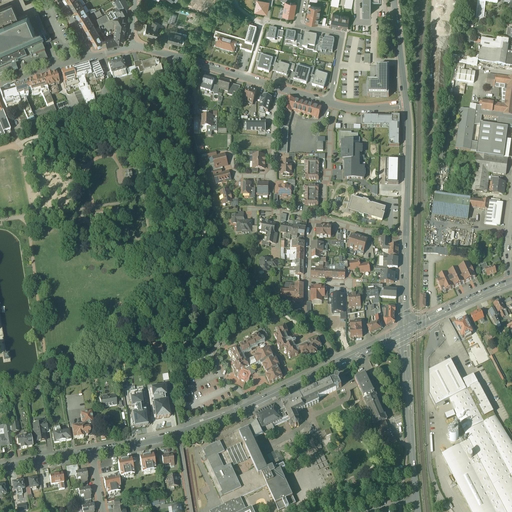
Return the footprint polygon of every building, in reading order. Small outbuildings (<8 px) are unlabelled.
[(2,0),(0,1),(0,77),(12,72),(13,73),(13,74),(14,74),(15,74),(16,74),(16,73),(17,73),(17,72),(16,71),(18,70),(19,72),(47,60),(41,47),(50,43),(32,1),(23,5),(20,0),(2,0)] [(71,0),(68,2),(74,11),(82,5),(78,0),(71,0)] [(113,0),(114,0),(118,8),(113,11),(116,16),(121,13),(127,10),(125,7),(128,5),(125,0),(113,0)] [(269,0),(255,0),(254,10),(267,12),(269,0)] [(353,0),(345,0),(344,7),(352,8),(353,0)] [(362,0),(362,15),(371,15),(370,0),(362,0)] [(486,2),(477,1),(475,21),(484,21),(484,17),(486,17),(486,14),(485,13),(486,2)] [(296,3),(285,2),(283,14),(293,16),(296,3)] [(82,5),(74,11),(79,19),(86,15),(87,14),(88,14),(82,5)] [(321,7),(309,5),(306,22),(318,24),(321,7)] [(116,16),(113,18),(115,22),(113,37),(105,39),(106,42),(108,48),(122,44),(123,40),(126,20),(123,16),(121,13),(116,16)] [(102,40),(87,14),(86,15),(79,19),(95,47),(104,42),(106,42),(105,39),(102,40)] [(106,14),(97,19),(99,26),(110,20),(106,14)] [(349,17),(332,14),(330,26),(347,29),(349,17)] [(157,27),(146,24),(143,34),(155,37),(158,28),(157,27)] [(184,34),(171,31),(168,40),(181,44),(183,44),(184,40),(186,41),(187,35),(184,34)] [(257,33),(250,31),(247,43),(245,48),(252,50),(253,46),(257,33)] [(276,32),(270,31),(268,42),(275,43),(276,32)] [(296,34),(288,32),(286,45),(294,46),(296,34)] [(247,43),(216,34),(214,40),(241,48),(240,52),(252,55),(255,46),(253,46),(252,50),(245,48),(247,43)] [(317,36),(305,34),(304,42),(303,47),(302,48),(303,48),(313,50),(314,50),(315,45),(317,36)] [(509,40),(498,39),(498,42),(494,63),(495,63),(495,64),(505,65),(507,52),(509,40)] [(334,41),(325,40),(322,52),(331,54),(334,41)] [(498,42),(482,40),(478,61),(495,64),(495,63),(494,63),(498,42)] [(228,45),(219,42),(216,52),(225,55),(228,45)] [(236,47),(228,45),(225,55),(233,57),(236,47)] [(273,59),(261,56),(257,70),(269,73),(273,59)] [(123,61),(108,65),(111,75),(116,74),(118,79),(127,76),(125,71),(126,71),(125,70),(123,61)] [(151,61),(141,64),(143,70),(150,68),(150,70),(155,68),(156,74),(160,73),(163,73),(160,63),(159,64),(158,64),(158,63),(157,63),(156,61),(151,62),(151,61)] [(142,73),(139,62),(134,63),(135,67),(135,69),(138,68),(140,74),(142,73)] [(88,66),(72,71),(75,77),(78,86),(87,106),(91,105),(95,104),(95,103),(93,95),(91,96),(90,91),(89,87),(88,87),(86,79),(93,77),(96,83),(104,79),(107,77),(106,74),(103,76),(98,64),(91,67),(91,69),(89,69),(88,66)] [(290,67),(279,64),(276,74),(280,75),(280,76),(287,78),(290,68),(289,68),(290,67)] [(389,67),(377,66),(377,81),(373,81),(368,81),(368,97),(389,97),(389,67)] [(135,67),(127,69),(128,76),(136,73),(135,69),(135,67)] [(311,71),(297,67),(293,81),(306,84),(311,71)] [(71,69),(60,72),(62,81),(74,77),(75,77),(72,71),(71,69)] [(475,73),(458,71),(457,81),(474,83),(475,73)] [(328,76),(316,72),(312,86),(324,89),(328,76)] [(56,74),(51,76),(51,77),(48,77),(42,78),(47,89),(57,86),(59,85),(56,75),(56,74)] [(508,78),(488,75),(486,87),(507,90),(504,105),(480,102),(480,106),(478,116),(482,116),(498,118),(511,120),(511,77),(508,77),(508,78)] [(214,81),(205,77),(201,90),(211,93),(213,86),(214,81)] [(42,78),(28,83),(30,90),(31,92),(33,96),(41,94),(42,96),(43,96),(42,96),(49,93),(47,89),(42,78)] [(231,82),(221,79),(218,89),(228,92),(227,95),(233,96),(234,93),(236,86),(232,85),(232,84),(231,84),(231,82)] [(28,83),(14,87),(17,98),(18,97),(22,108),(26,118),(31,116),(30,114),(30,112),(31,112),(25,98),(28,97),(26,91),(30,90),(28,83)] [(57,86),(47,89),(49,93),(50,97),(59,93),(57,86)] [(14,87),(0,90),(0,92),(1,95),(3,102),(9,112),(22,108),(18,97),(17,98),(14,87)] [(90,112),(79,88),(73,91),(83,114),(90,112)] [(245,96),(245,98),(244,102),(252,104),(254,101),(257,92),(247,89),(245,96)] [(49,93),(42,96),(43,96),(48,108),(54,106),(50,97),(49,93)] [(272,99),(263,96),(263,98),(262,98),(260,104),(261,104),(259,110),(268,113),(272,99)] [(322,108),(295,100),(294,101),(286,98),(283,111),(292,114),(293,112),(318,120),(320,113),(322,108)] [(480,124),(508,128),(511,128),(511,120),(498,118),(497,124),(481,122),(482,116),(478,116),(480,106),(476,105),(475,111),(476,111),(474,126),(480,125),(480,124)] [(0,138),(12,135),(2,109),(1,110),(0,106),(0,138)] [(54,106),(48,108),(41,111),(40,110),(30,114),(31,116),(26,118),(31,130),(47,125),(46,125),(60,121),(54,106)] [(475,111),(461,109),(456,149),(470,151),(472,142),(474,126),(476,111),(475,111)] [(292,114),(283,111),(280,127),(287,129),(292,114)] [(244,131),(267,132),(268,117),(266,117),(266,114),(261,114),(260,118),(251,118),(251,121),(245,121),(244,131)] [(398,116),(361,115),(361,126),(388,126),(388,145),(398,145),(398,116)] [(212,116),(200,116),(200,119),(202,119),(202,127),(212,127),(212,116)] [(28,121),(23,122),(26,131),(31,129),(28,121)] [(508,128),(480,124),(480,125),(478,143),(472,142),(470,151),(477,152),(476,155),(504,159),(508,128)] [(287,138),(279,138),(279,154),(285,154),(286,154),(287,138)] [(318,151),(324,151),(323,143),(326,143),(326,138),(318,138),(318,151)] [(354,142),(341,141),(341,160),(344,160),(344,179),(365,180),(365,168),(359,168),(360,154),(363,154),(363,146),(354,146),(354,142)] [(217,157),(213,158),(216,169),(227,166),(225,155),(217,157)] [(504,159),(476,155),(474,171),(475,171),(472,190),(487,192),(490,173),(506,175),(508,159),(504,159)] [(306,166),(306,175),(305,175),(305,180),(319,181),(319,175),(319,167),(319,161),(306,160),(306,166)] [(289,162),(281,162),(281,165),(280,165),(280,171),(281,171),(281,175),(290,175),(290,172),(292,172),(292,163),(292,162),(289,162)] [(136,168),(128,170),(129,178),(137,177),(136,168)] [(222,174),(214,176),(216,185),(222,183),(222,184),(227,183),(227,182),(231,181),(229,172),(222,174)] [(498,182),(493,181),(493,186),(494,186),(493,194),(503,195),(505,183),(498,182)] [(264,183),(262,183),(262,184),(258,184),(258,196),(268,197),(268,184),(265,184),(264,183)] [(251,184),(242,184),(242,195),(250,195),(251,195),(251,189),(251,184)] [(286,187),(284,186),(284,187),(279,187),(279,196),(283,196),(283,197),(284,198),(286,198),(287,197),(291,197),(291,187),(286,187)] [(305,196),(318,197),(318,192),(319,192),(319,187),(305,186),(305,192),(305,196)] [(229,191),(221,193),(222,197),(220,198),(221,201),(222,201),(223,201),(224,201),(225,205),(230,204),(232,203),(232,201),(231,200),(232,199),(231,196),(230,196),(229,191)] [(471,198),(435,193),(432,216),(468,221),(470,208),(471,199),(471,198)] [(318,197),(305,196),(305,200),(305,206),(318,207),(318,201),(318,197)] [(351,201),(349,209),(354,210),(353,213),(359,215),(359,216),(364,218),(364,217),(382,222),(386,209),(368,203),(369,202),(363,200),(363,201),(355,199),(354,202),(351,201)] [(483,201),(471,199),(470,208),(482,209),(483,201)] [(238,200),(232,201),(232,203),(230,204),(231,209),(238,207),(238,200)] [(502,204),(489,202),(488,211),(486,225),(499,226),(502,204)] [(244,222),(238,221),(237,224),(237,232),(243,233),(243,232),(251,232),(251,227),(252,222),(244,222)] [(271,223),(266,222),(266,223),(263,223),(263,222),(262,227),(263,227),(262,232),(268,233),(275,234),(274,234),(275,225),(270,224),(271,223)] [(331,228),(317,227),(316,238),(323,238),(323,239),(324,238),(331,238),(331,228)] [(306,229),(299,228),(298,236),(298,239),(304,240),(304,237),(305,237),(306,229)] [(275,234),(268,233),(267,243),(266,243),(270,243),(276,244),(277,237),(277,235),(275,234)] [(360,238),(357,237),(354,237),(352,236),(348,249),(364,254),(368,241),(365,240),(363,239),(360,238)] [(390,239),(382,239),(381,246),(383,246),(383,251),(383,246),(389,246),(389,245),(390,239)] [(323,244),(312,244),(312,252),(323,253),(323,244)] [(389,245),(389,246),(383,246),(383,251),(389,251),(389,255),(389,256),(398,256),(399,246),(389,245)] [(398,259),(384,258),(383,263),(384,263),(388,263),(388,268),(398,268),(398,259)] [(270,260),(260,260),(260,270),(264,270),(264,272),(270,272),(270,268),(270,262),(270,260)] [(359,261),(350,263),(351,271),(360,270),(360,265),(359,261)] [(388,263),(384,263),(384,268),(378,267),(375,267),(375,270),(388,271),(388,268),(388,263)] [(360,265),(360,270),(361,274),(370,272),(369,264),(360,265)] [(469,264),(458,269),(465,283),(469,281),(472,280),(476,278),(474,274),(471,268),(469,264)] [(494,266),(485,269),(483,265),(478,267),(481,273),(482,272),(484,276),(486,275),(487,277),(497,274),(494,266)] [(458,269),(448,273),(454,288),(458,286),(459,286),(461,285),(465,283),(458,269)] [(388,271),(375,270),(376,276),(385,276),(385,274),(388,274),(388,282),(397,282),(398,271),(388,271)] [(448,273),(439,277),(440,280),(437,281),(442,292),(445,290),(445,292),(448,291),(452,289),(454,288),(448,273)] [(303,285),(296,284),(295,288),(293,288),(293,284),(285,283),(285,291),(290,291),(303,292),(303,285)] [(397,291),(383,290),(383,286),(377,286),(378,288),(378,293),(378,294),(379,298),(396,299),(397,291)] [(324,287),(312,287),(312,301),(322,301),(322,297),(324,297),(324,291),(324,287)] [(303,292),(290,291),(290,296),(290,298),(293,298),(293,302),(295,302),(295,303),(303,303),(303,292)] [(501,301),(493,305),(495,309),(498,314),(500,313),(502,318),(505,317),(503,311),(505,310),(501,301)] [(343,303),(332,304),(332,314),(343,313),(343,303)] [(385,316),(394,316),(394,305),(385,305),(385,313),(385,316)] [(495,309),(488,313),(495,325),(499,323),(497,318),(497,317),(499,316),(498,314),(495,309)] [(481,311),(471,316),(474,323),(485,319),(481,311)] [(394,316),(385,316),(385,319),(384,320),(387,327),(393,324),(392,322),(395,322),(395,317),(394,316)] [(464,319),(455,323),(458,330),(463,328),(463,330),(466,329),(468,328),(464,319)] [(362,322),(350,323),(351,330),(350,330),(351,338),(363,337),(362,322)] [(373,324),(371,325),(371,326),(367,327),(370,334),(381,329),(378,323),(376,324),(373,325),(373,324)] [(450,323),(442,327),(448,339),(456,335),(450,323)] [(292,341),(288,343),(286,343),(285,340),(286,338),(284,334),(288,332),(285,326),(277,330),(278,330),(278,331),(278,332),(277,332),(279,334),(275,336),(276,336),(276,337),(276,338),(278,344),(277,344),(279,348),(280,348),(281,349),(280,349),(280,350),(283,349),(284,348),(286,352),(286,351),(287,352),(288,353),(287,353),(288,353),(289,356),(290,356),(291,357),(291,358),(290,358),(291,358),(292,358),(299,355),(296,349),(295,349),(292,344),(296,343),(296,342),(296,341),(295,340),(293,341),(292,341)] [(473,327),(469,329),(473,337),(477,335),(473,327)] [(248,340),(246,341),(246,340),(245,340),(246,342),(242,344),(242,345),(240,346),(240,345),(239,345),(243,354),(250,350),(250,349),(256,346),(256,345),(263,342),(258,333),(254,335),(254,336),(252,337),(252,336),(251,336),(252,337),(248,339),(248,340)] [(306,345),(299,349),(302,355),(303,357),(303,356),(305,355),(306,355),(306,356),(310,354),(310,355),(311,356),(311,355),(313,355),(314,355),(318,353),(316,349),(318,348),(318,347),(318,346),(320,346),(321,346),(318,338),(310,342),(312,346),(307,348),(306,345)] [(157,345),(152,346),(153,350),(147,351),(148,356),(153,355),(154,355),(162,354),(161,346),(158,347),(157,345)] [(246,360),(245,361),(238,347),(229,352),(230,352),(231,354),(231,355),(230,355),(232,359),(233,359),(234,360),(234,361),(234,362),(235,365),(232,367),(235,373),(234,374),(236,378),(238,377),(240,381),(241,381),(245,382),(245,383),(250,381),(249,380),(250,376),(251,376),(251,375),(252,374),(252,375),(256,373),(252,370),(252,369),(253,368),(260,364),(260,363),(259,363),(257,357),(248,361),(246,361),(246,360)] [(273,357),(269,349),(264,351),(263,350),(262,350),(261,351),(261,353),(256,355),(257,357),(259,363),(260,363),(260,364),(261,366),(263,365),(267,373),(267,375),(266,375),(270,384),(283,378),(279,369),(278,370),(278,368),(280,367),(276,358),(274,359),(273,358),(273,357)] [(478,385),(474,375),(463,381),(463,382),(463,383),(462,383),(451,361),(429,372),(430,396),(436,407),(450,400),(451,403),(451,402),(457,417),(464,432),(469,442),(461,445),(461,444),(442,454),(464,497),(467,503),(471,511),(511,511),(511,444),(497,420),(478,385)] [(366,374),(355,380),(358,387),(359,387),(364,398),(368,395),(369,398),(375,396),(374,393),(375,392),(366,374)] [(332,380),(300,395),(292,398),(289,400),(265,411),(273,428),(289,420),(291,423),(289,424),(291,428),(293,427),(294,427),(294,426),(296,427),(296,428),(297,428),(297,427),(298,426),(299,427),(299,426),(299,424),(300,424),(300,423),(299,423),(298,420),(299,420),(296,413),(299,412),(319,402),(318,399),(342,388),(339,381),(339,380),(339,379),(339,378),(338,378),(337,378),(336,378),(336,379),(335,379),(335,380),(332,381),(332,380)] [(164,387),(156,388),(157,394),(151,395),(153,405),(168,402),(167,398),(166,392),(165,392),(164,387)] [(143,389),(127,392),(129,406),(131,406),(132,408),(135,407),(140,406),(144,406),(144,404),(146,404),(143,389)] [(387,420),(376,395),(375,396),(369,398),(364,401),(375,426),(385,421),(387,421),(387,420)] [(115,396),(100,399),(101,408),(117,406),(115,396)] [(136,412),(131,413),(134,429),(148,427),(145,411),(141,411),(140,406),(135,407),(135,408),(134,409),(134,412),(135,412),(136,412)] [(273,428),(265,411),(255,416),(264,436),(266,436),(274,432),(275,431),(273,428)] [(82,424),(78,425),(78,427),(72,428),(74,439),(77,438),(78,440),(83,439),(83,437),(87,437),(87,434),(90,434),(89,430),(87,430),(86,426),(87,425),(87,426),(91,425),(93,424),(91,412),(81,414),(82,424)] [(389,429),(387,425),(386,425),(385,421),(375,426),(387,452),(398,447),(396,441),(392,432),(390,433),(388,429),(389,429)] [(46,423),(33,425),(36,442),(46,440),(44,434),(50,433),(50,431),(47,431),(46,423)] [(8,424),(0,424),(0,428),(4,429),(6,439),(0,440),(0,446),(8,446),(8,447),(8,446),(12,445),(12,446),(13,446),(12,446),(8,424)] [(70,431),(60,433),(59,427),(55,427),(56,434),(53,434),(54,444),(71,441),(70,431)] [(265,451),(263,451),(261,446),(260,447),(257,442),(256,443),(249,430),(249,429),(245,431),(245,432),(243,432),(239,434),(241,437),(236,439),(233,433),(224,437),(226,442),(221,444),(220,443),(200,452),(203,459),(201,460),(202,462),(204,463),(219,495),(218,497),(219,499),(221,498),(224,505),(241,498),(267,485),(279,511),(286,508),(289,507),(296,503),(281,471),(286,469),(284,465),(281,466),(278,459),(271,463),(265,451)] [(241,429),(233,433),(236,439),(241,437),(239,434),(243,432),(241,429)] [(23,439),(17,440),(18,446),(21,445),(21,450),(27,449),(27,448),(32,447),(30,437),(28,438),(23,439)] [(173,455),(162,457),(163,464),(170,463),(170,464),(174,464),(173,455)] [(153,456),(139,458),(142,474),(156,471),(153,456)] [(131,460),(118,462),(121,478),(134,476),(131,460)] [(78,465),(66,467),(68,477),(76,476),(75,473),(79,472),(78,465)] [(79,472),(75,473),(76,476),(76,480),(80,479),(81,484),(87,483),(88,483),(87,479),(88,479),(86,471),(79,472)] [(62,474),(49,477),(51,486),(58,485),(59,490),(65,489),(64,484),(62,474)] [(176,476),(168,477),(169,488),(170,488),(174,488),(178,487),(176,476)] [(112,477),(109,478),(110,478),(103,480),(105,490),(107,490),(108,495),(120,492),(120,488),(121,487),(119,477),(113,478),(112,477)] [(36,479),(28,480),(30,488),(30,489),(32,489),(32,491),(38,490),(37,488),(38,488),(36,479)] [(20,482),(15,482),(15,483),(12,483),(14,491),(24,489),(23,481),(20,482)] [(88,489),(83,490),(82,488),(78,489),(80,497),(84,496),(85,501),(90,500),(91,500),(90,496),(91,496),(90,488),(88,489)] [(224,505),(210,511),(254,511),(252,508),(247,511),(241,498),(224,505)]
